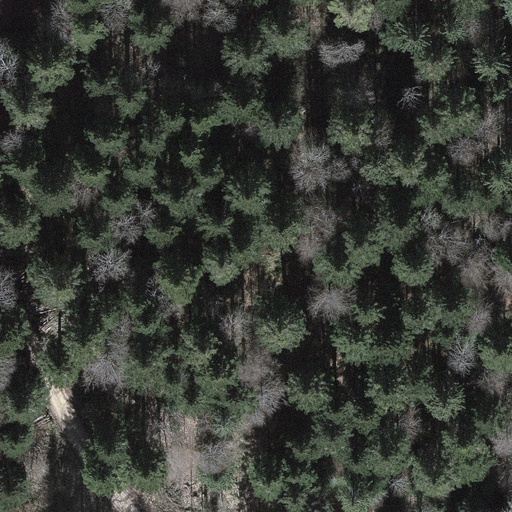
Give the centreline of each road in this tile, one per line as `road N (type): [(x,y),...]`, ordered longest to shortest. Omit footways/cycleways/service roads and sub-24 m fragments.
road 1 (track): [(245,511),(254,425),(294,351),(390,224),(446,179),(511,93)]
road 2 (track): [(0,276),(94,458),(138,511)]
